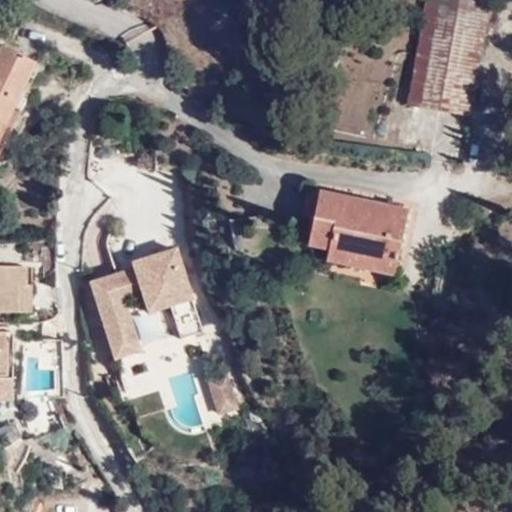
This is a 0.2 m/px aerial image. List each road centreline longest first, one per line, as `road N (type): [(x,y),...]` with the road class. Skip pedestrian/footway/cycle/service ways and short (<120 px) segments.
road 1 (residential): [(134,511),(75,410),(56,278),(66,156),(80,118),(97,99),(151,83)]
road 2 (unclassified): [(151,83),(269,163),(479,194)]
road 3 (residential): [(151,83),(165,68),(163,51),(141,31),(58,0)]
